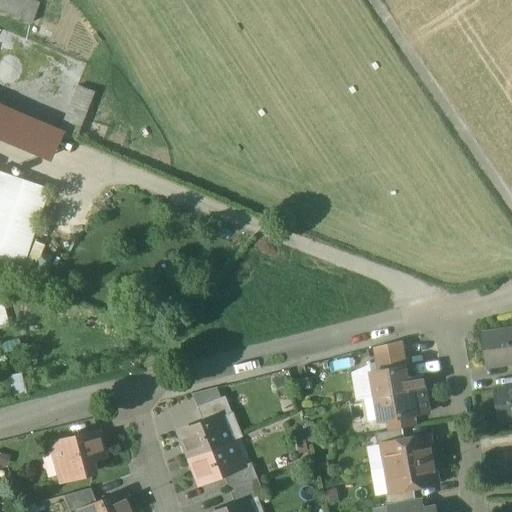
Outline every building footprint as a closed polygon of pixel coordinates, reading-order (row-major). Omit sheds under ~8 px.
[(38,5),(25,0),(0,0),(0,12),(31,24),(38,5)] [(78,88),(60,131),(76,137),(93,94),(78,88)] [(0,105),(0,140),(47,160),(60,130),(0,105)] [(49,190),(0,171),(0,262),(20,270),(20,269),(49,190)] [(288,278),(246,289),(253,317),(296,306),(288,278)] [(511,332),(484,336),(489,368),(511,364),(511,332)] [(403,357),(378,361),(380,373),(405,369),(403,357)] [(380,373),(372,374),(376,398),(426,389),(424,378),(407,381),(405,369),(380,373)] [(306,379),(291,383),(294,392),(309,389),(306,379)] [(426,389),(376,398),(380,421),(389,420),(413,416),(430,412),(426,389)] [(511,389),(494,392),(499,423),(511,421),(511,389)] [(224,398),(196,408),(202,424),(219,417),(219,418),(230,414),(224,398)] [(413,416),(389,420),(391,432),(403,429),(415,427),(413,416)] [(202,424),(178,433),(188,459),(229,443),(219,418),(219,417),(202,424)] [(391,432),(376,434),(378,447),(383,446),(405,441),(403,429),(391,432)] [(97,432),(52,444),(62,482),(92,474),(89,462),(104,458),(97,432)] [(405,441),(383,446),(388,469),(433,461),(429,437),(405,441)] [(229,443),(188,459),(198,486),(223,476),(239,469),(239,468),(229,443)] [(433,461),(388,469),(392,492),(392,493),(414,489),(438,485),(433,461)] [(239,469),(223,476),(229,490),(256,479),(250,464),(239,468),(239,469)] [(256,479),(229,490),(234,506),(245,502),(245,503),(257,498),(263,496),(256,479)] [(88,489),(61,497),(67,511),(77,511),(78,511),(95,504),(88,489)] [(414,489),(392,493),(392,492),(387,493),(389,505),(416,500),(414,489)] [(95,504),(78,511),(128,511),(120,493),(95,504)] [(262,511),(257,498),(245,503),(248,511),(262,511)] [(389,505),(388,505),(388,511),(417,511),(423,511),(421,499),(416,500),(389,505)] [(234,506),(218,511),(248,511),(245,503),(245,502),(234,506)]
